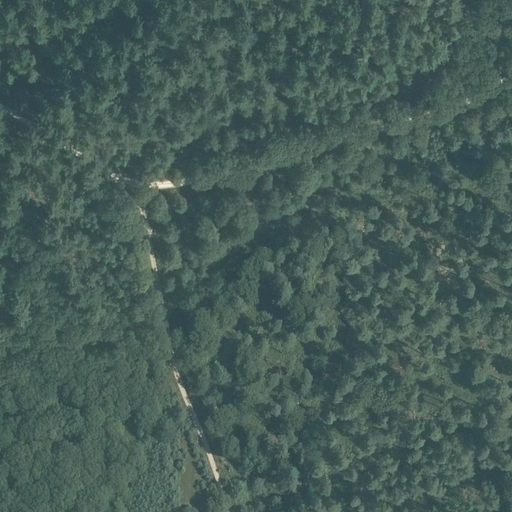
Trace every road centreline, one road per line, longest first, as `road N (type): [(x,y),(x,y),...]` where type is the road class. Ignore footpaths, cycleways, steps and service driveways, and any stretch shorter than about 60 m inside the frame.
road 1 (track): [(0,100),(136,189),(439,107),(511,66)]
road 2 (track): [(136,189),(178,360),(233,511)]
